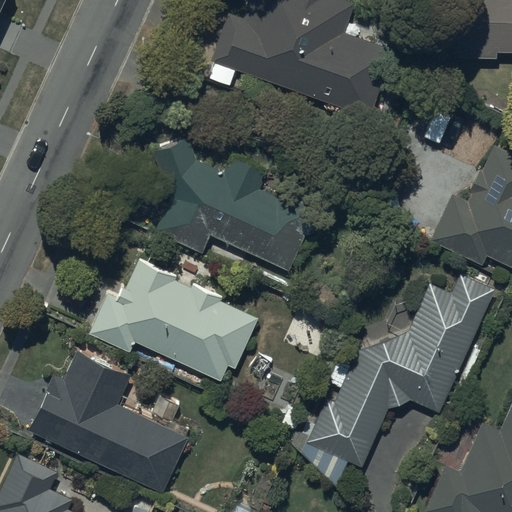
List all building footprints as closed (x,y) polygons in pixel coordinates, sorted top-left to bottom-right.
[(249,0),(243,17),(227,12),(210,59),(368,114),(391,48),(344,31),(355,2),(349,0),(249,0)] [(496,60),(496,54),(511,53),(511,0),(484,0),(484,2),(459,2),(457,59),(496,60)] [(189,138),(156,149),(170,195),(153,233),(202,254),(210,236),(288,271),(326,186),(290,170),(279,195),(262,187),(260,181),(266,167),(230,151),(222,169),(196,158),(189,138)] [(511,153),(493,145),(482,170),(478,168),(466,193),(469,194),(466,200),(451,193),(429,239),(482,264),(486,256),(511,268),(511,153)] [(173,277),(138,260),(125,288),(118,284),(115,291),(110,289),(90,331),(132,350),(136,341),(221,381),(229,365),(235,368),(258,319),(220,301),(222,297),(191,283),(189,288),(172,280),(173,277)] [(358,349),(351,365),(338,359),(329,380),(342,386),(334,402),(327,398),(301,453),(337,486),(348,462),(361,468),(388,408),(409,401),(439,414),(496,286),(458,270),(449,290),(429,281),(407,331),(358,349)] [(130,374),(76,350),(63,380),(50,375),(26,432),(164,492),(189,435),(117,404),(130,374)] [(511,511),(511,392),(497,426),(480,418),(457,469),(444,464),(423,511),(425,511),(511,511)] [(56,471),(15,454),(0,489),(0,511),(75,511),(68,509),(73,496),(49,486),(56,471)] [(254,511),(256,509),(236,500),(229,511),(254,511)]
